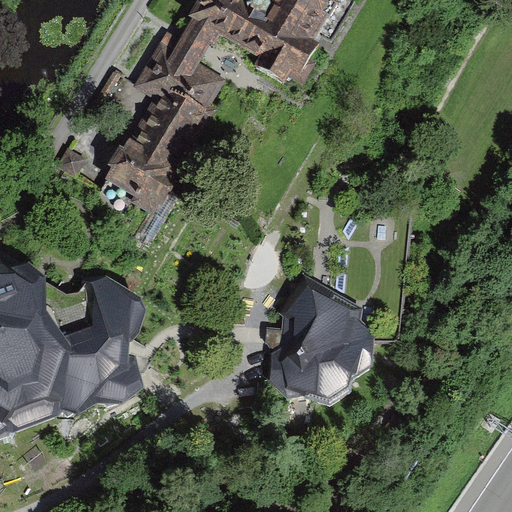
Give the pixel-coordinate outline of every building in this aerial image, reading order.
[(169,0),(163,11),(181,20),(191,0),(169,0)] [(199,0),(187,21),(196,26),(216,38),(261,63),(257,69),(285,86),(289,79),(303,88),(327,46),(317,40),(339,0),(356,0),(273,0),(267,11),(247,0),(199,0)] [(216,38),(196,26),(180,54),(172,49),(147,93),(160,100),(137,141),(129,137),(98,191),(153,223),(220,108),(211,103),(225,80),(200,67),(216,38)] [(0,458),(8,455),(41,446),(72,451),(92,438),(104,424),(140,409),(130,376),(125,375),(125,364),(133,358),(136,348),(142,330),(137,316),(102,297),(78,301),(76,310),(86,346),(58,355),(41,334),(41,297),(24,282),(0,270),(0,458)] [(319,302),(299,290),(281,332),(279,341),(274,363),(286,410),(328,427),(349,411),(350,400),(371,389),(375,352),(359,338),(358,337),(360,325),(319,302)]
